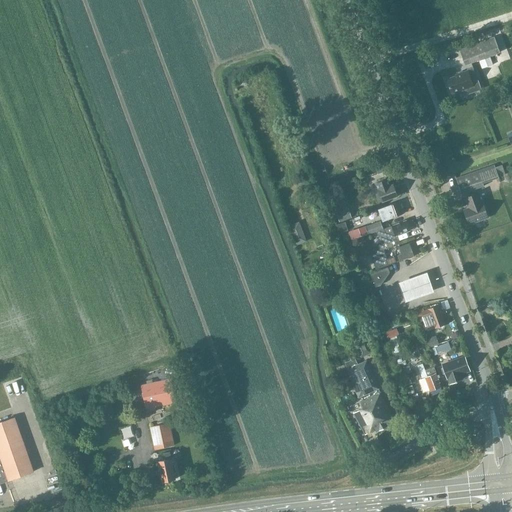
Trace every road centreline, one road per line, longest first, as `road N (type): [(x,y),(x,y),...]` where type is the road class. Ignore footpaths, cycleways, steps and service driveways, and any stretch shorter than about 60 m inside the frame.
road 1 (tertiary): [(491,399),(346,0)]
road 2 (secondary): [(501,484),(257,511)]
road 3 (unclassified): [(377,471),(433,433),(493,410)]
